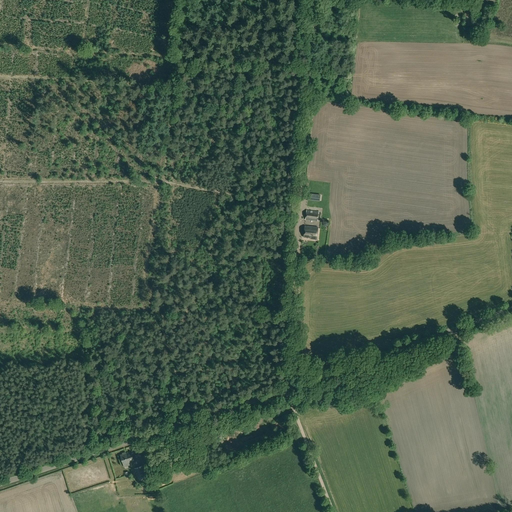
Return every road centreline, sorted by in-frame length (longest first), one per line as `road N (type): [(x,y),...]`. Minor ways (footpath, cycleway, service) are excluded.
road 1 (track): [(0,181),(160,180),(298,221)]
road 2 (unclassified): [(0,483),(286,387)]
road 3 (unclassified): [(286,387),(511,308)]
road 4 (track): [(299,213),(316,0)]
road 5 (track): [(160,180),(185,0)]
road 6 (track): [(179,52),(0,42)]
road 7 (track): [(0,73),(175,81)]
road 8 (unclassified): [(286,387),(299,213)]
road 9 (track): [(286,387),(333,511)]
